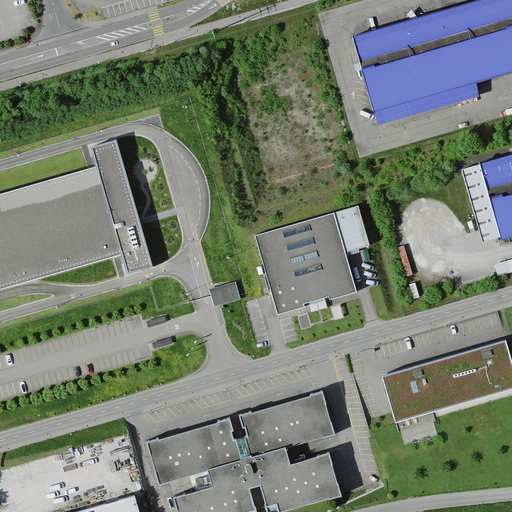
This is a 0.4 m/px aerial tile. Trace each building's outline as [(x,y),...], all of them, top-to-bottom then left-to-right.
[(511,0),(486,0),(357,37),(383,125),(483,96),(479,81),(511,71),(511,0)] [(122,140),(96,147),(101,165),(0,193),(0,290),(127,254),(133,272),(158,264),(122,140)] [(511,156),(465,169),(486,242),(504,237),(504,240),(511,238),(511,156)] [(355,208),(255,235),(278,318),(305,311),(303,306),(330,299),(331,302),(356,295),(344,254),(366,248),(355,208)] [(511,258),(495,263),(498,274),(511,269),(511,258)] [(236,285),(211,292),(216,308),(240,301),(236,285)] [(511,355),(506,334),(381,369),(394,413),(399,432),(437,421),(435,416),(511,394),(511,355)] [(339,432),(327,390),(242,415),(248,436),(240,438),(233,417),(149,441),(162,485),(212,471),(216,486),(177,498),(180,511),(259,511),(253,489),(262,487),(269,511),(282,511),(347,493),(335,451),(296,462),(291,446),(339,432)] [(141,511),(137,496),(80,511),(141,511)]
